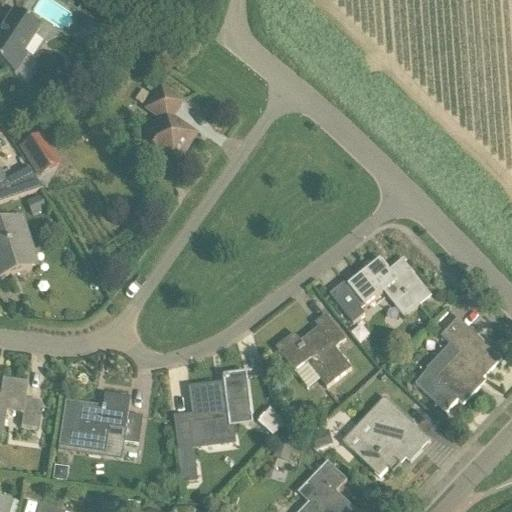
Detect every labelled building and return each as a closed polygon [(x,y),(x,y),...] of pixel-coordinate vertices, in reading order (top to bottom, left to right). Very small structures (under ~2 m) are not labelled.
[(0,64),(15,75),(28,57),(24,54),(40,29),(13,11),(0,31),(0,64)] [(174,168),(185,153),(184,152),(188,145),(186,143),(185,139),(190,133),(170,118),(180,104),(159,89),(143,110),(157,120),(140,144),(174,168)] [(40,179),(61,165),(42,135),(20,148),(40,179)] [(13,177),(23,197),(42,191),(28,169),(13,177)] [(40,196),(26,202),(31,217),(45,211),(40,196)] [(24,244),(30,242),(23,217),(0,225),(0,279),(31,269),(24,244)] [(381,261),(348,288),(366,309),(385,293),(406,319),(432,298),(404,264),(391,274),(381,261)] [(362,312),(350,322),(353,326),(365,317),(362,312)] [(337,350),(347,342),(326,317),(315,326),(321,333),(303,346),(295,336),(276,351),(294,375),(307,365),(327,391),(353,371),(337,350)] [(464,408),(480,390),(478,388),(502,362),(458,321),(443,339),(451,347),(443,355),(452,363),(436,382),(427,373),(415,385),(447,415),(459,403),(464,408)] [(251,426),(246,375),(224,378),(226,390),(215,391),(214,387),(190,390),(194,422),(230,418),(231,428),(251,426)] [(25,401),(28,385),(2,381),(0,393),(0,439),(2,440),(6,413),(23,416),(21,430),(36,432),(40,403),(25,401)] [(127,416),(129,400),(104,396),(102,408),(101,412),(80,409),(73,451),(104,455),(108,429),(124,431),(122,444),(137,446),(142,418),(127,416)] [(411,464),(431,443),(385,401),(365,422),(343,446),(354,457),(380,480),(388,471),(393,476),(407,461),(411,464)] [(178,453),(194,451),(190,421),(175,423),(178,453)] [(325,434),(310,438),(314,451),(329,447),(325,434)] [(278,438),(273,459),(288,463),(294,442),(278,438)] [(194,451),(178,453),(181,475),(196,473),(194,451)] [(355,511),(337,495),(348,483),(328,464),(307,487),(299,495),(310,505),(303,511),(355,511)] [(54,468),(53,480),(66,482),(67,474),(63,469),(54,468)] [(14,511),(16,503),(0,498),(0,511),(14,511)]
